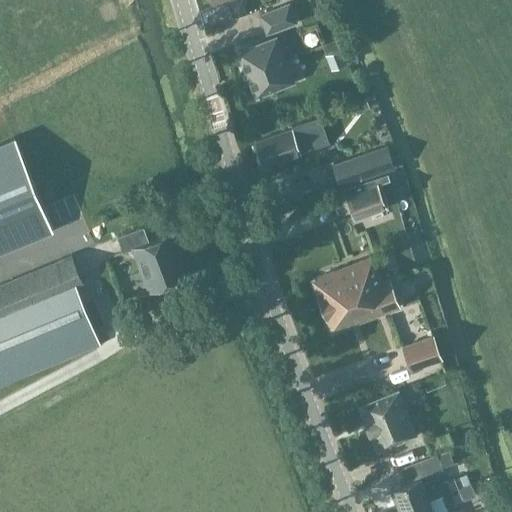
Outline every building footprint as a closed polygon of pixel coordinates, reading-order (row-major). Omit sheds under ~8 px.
[(296,22),(288,3),(259,14),(266,33),(296,22)] [(257,96),(293,82),(276,37),(240,51),(239,50),(238,51),(239,53),(255,95),(256,97),(257,96)] [(330,50),(331,62),(346,61),(345,50),(330,50)] [(319,119),(254,141),(263,166),(301,153),(300,153),(319,146),(329,143),(320,119),(319,119)] [(0,249),(51,228),(14,139),(0,144),(0,249)] [(386,147),(333,166),(340,184),(393,166),(386,147)] [(375,183),(347,193),(355,216),(383,206),(375,183)] [(171,234),(149,242),(143,226),(117,236),(122,251),(131,248),(148,291),(187,276),(171,234)] [(0,384),(99,343),(76,287),(84,284),(71,255),(45,265),(0,284),(0,384)] [(373,255),(312,278),(321,305),(383,282),(382,279),(373,255)] [(383,282),(321,305),(331,331),(401,305),(390,276),(382,279),(383,282)] [(432,335),(403,345),(411,368),(440,358),(432,335)] [(360,404),(358,405),(359,407),(359,406),(366,423),(364,423),(365,425),(366,425),(368,430),(367,430),(368,432),(369,432),(376,448),(375,448),(376,450),(378,449),(416,433),(399,390),(398,389),(360,404)] [(448,433),(425,442),(430,453),(452,444),(448,433)] [(417,478),(391,489),(400,511),(458,489),(454,477),(445,481),(425,489),(421,477),(441,469),(436,456),(412,465),(417,478)] [(458,489),(400,511),(399,511),(448,511),(446,506),(474,495),(470,484),(458,489)]
